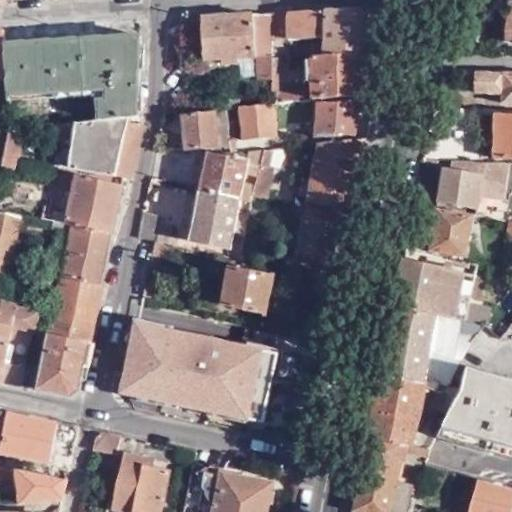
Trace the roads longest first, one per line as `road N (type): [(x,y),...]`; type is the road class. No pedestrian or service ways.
road 1 (residential): [(95,411),(163,90),(164,4)]
road 2 (secondary): [(412,60),(329,462)]
road 3 (residential): [(95,411),(329,462)]
road 4 (residential): [(0,13),(164,4)]
